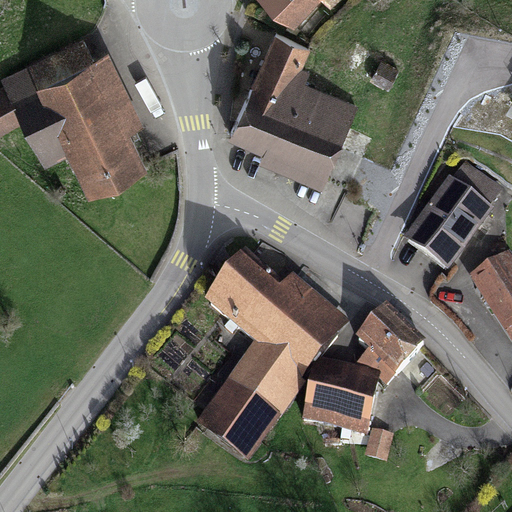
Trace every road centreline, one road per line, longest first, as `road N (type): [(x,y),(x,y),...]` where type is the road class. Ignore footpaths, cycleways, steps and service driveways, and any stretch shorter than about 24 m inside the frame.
road 1 (residential): [(511,424),(406,308),(201,197)]
road 2 (tertiary): [(0,506),(163,298),(193,244),(201,197)]
road 3 (tertiary): [(201,197),(185,38)]
